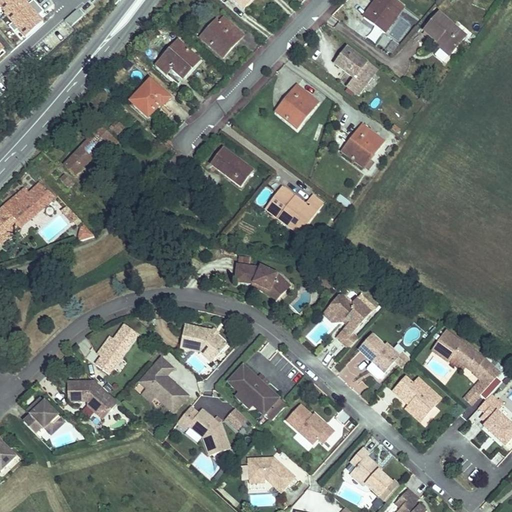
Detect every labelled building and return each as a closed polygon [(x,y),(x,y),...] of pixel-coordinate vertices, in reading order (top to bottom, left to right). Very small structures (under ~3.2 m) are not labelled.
[(232,0),(243,10),(251,0),(232,0)] [(377,0),(364,19),(385,34),(404,7),(394,0),(377,0)] [(439,40),(453,52),(466,37),(439,14),(424,31),(437,42),(439,40)] [(203,41),(223,58),(243,36),(224,18),(219,23),(216,21),(208,30),(211,32),(203,41)] [(201,38),(203,41),(211,32),(208,30),(201,38)] [(435,44),(450,56),(453,52),(439,40),(437,42),(435,44)] [(160,69),(178,85),(200,61),(177,41),(169,51),(173,54),(160,69)] [(347,88),(358,96),(377,71),(348,49),(336,65),(354,79),(347,88)] [(156,65),(160,69),(173,54),(169,51),(156,65)] [(123,67),(128,71),(133,66),(128,61),(123,67)] [(130,103),(149,119),(161,105),(164,107),(171,99),(150,81),(130,103)] [(277,113),(297,129),(318,103),(297,87),(277,113)] [(110,128),(118,136),(126,128),(120,122),(114,128),(112,126),(110,128)] [(363,126),(343,153),(364,168),(370,160),(384,141),(363,126)] [(75,177),(106,144),(111,149),(118,142),(102,127),(64,167),(75,177)] [(212,166),(241,187),(253,171),(242,163),(241,165),(238,162),(239,160),(224,149),(212,166)] [(364,168),(368,171),(374,163),(370,160),(364,168)] [(61,180),(66,186),(70,182),(65,176),(61,180)] [(0,211),(0,245),(55,198),(40,184),(30,194),(25,190),(0,211)] [(279,191),(292,201),(295,198),(282,188),(279,191)] [(278,220),(300,236),(324,204),(313,196),(307,203),(311,205),(309,208),(295,198),(292,201),(279,191),(269,206),(282,215),(278,220)] [(336,200),(348,208),(351,203),(340,195),(336,200)] [(265,210),(278,220),(282,215),(269,206),(265,210)] [(62,212),(72,223),(74,222),(77,226),(81,222),(68,207),(62,212)] [(79,237),(80,242),(95,237),(85,226),(81,229),(79,237)] [(270,291),(278,300),(287,291),(286,290),(275,280),(278,275),(261,267),(260,269),(256,268),(249,267),(250,258),(239,256),(238,265),(237,265),(235,283),(253,285),(254,284),(257,285),(257,284),(262,286),(261,287),(270,291)] [(275,280),(286,290),(289,286),(278,275),(275,280)] [(326,286),(327,287),(329,282),(330,283),(331,279),(320,277),(318,284),(326,286)] [(327,287),(332,291),(338,285),(332,279),(331,279),(330,283),(329,282),(327,287)] [(268,295),(276,302),(278,300),(270,291),(261,287),(262,286),(257,284),(257,285),(254,284),(253,285),(252,287),(268,295)] [(357,299),(365,306),(368,303),(360,296),(357,299)] [(347,326),(346,328),(353,334),(360,327),(358,325),(361,321),(363,323),(375,309),(368,303),(365,306),(357,299),(353,304),(346,297),(339,298),(332,306),(332,312),(344,323),(347,319),(350,323),(347,326)] [(332,323),(344,323),(332,312),(332,306),(323,315),(332,323)] [(96,365),(110,375),(138,335),(125,325),(114,341),(102,357),(96,365)] [(203,350),(214,360),(227,346),(217,336),(212,332),(212,331),(185,326),(181,349),(200,353),(203,350)] [(337,337),(350,349),(358,339),(353,334),(346,328),(337,337)] [(473,390),(480,396),(497,378),(490,372),(494,367),(485,359),(446,331),(432,351),(448,363),(452,358),(466,368),(469,364),(477,369),(474,374),(473,374),(481,381),(473,390)] [(367,369),(378,379),(380,379),(395,363),(400,357),(400,356),(387,344),(385,347),(372,335),(359,350),(373,363),(367,369)] [(98,355),(102,357),(114,341),(110,338),(98,355)] [(200,353),(211,363),(214,360),(203,350),(200,353)] [(395,363),(402,369),(410,360),(402,354),(400,356),(400,357),(395,363)] [(155,366),(167,377),(174,370),(162,359),(155,366)] [(466,368),(474,374),(477,369),(469,364),(466,368)] [(155,398),(173,414),(189,397),(170,380),(168,382),(166,379),(167,378),(167,377),(155,366),(139,383),(147,390),(155,398)] [(243,366),(228,383),(240,394),(253,406),(271,423),(286,406),(266,388),(268,386),(259,377),(257,379),(243,366)] [(490,372),(497,378),(501,374),(494,367),(490,372)] [(259,377),(268,386),(270,384),(260,376),(259,377)] [(409,406),(424,419),(441,399),(419,379),(414,385),(406,378),(393,392),(401,399),(404,396),(412,403),(409,406)] [(87,407),(95,414),(100,408),(106,409),(111,413),(119,404),(94,382),(68,383),(69,404),(83,403),(82,401),(87,401),(87,403),(87,407)] [(142,396),(150,403),(155,398),(147,390),(142,396)] [(464,399),(472,406),(480,396),(473,390),(464,399)] [(236,398),(249,410),(253,406),(240,394),(236,398)] [(401,399),(409,406),(412,403),(404,396),(401,399)] [(480,409),(485,414),(497,401),(492,396),(480,409)] [(24,423),(36,435),(43,428),(45,429),(51,423),(56,428),(63,421),(42,399),(28,413),(31,416),(24,423)] [(495,438),(505,447),(511,439),(511,425),(498,413),(503,406),(502,405),(504,404),(499,399),(498,401),(497,401),(485,414),(480,419),(486,425),(484,427),(493,436),(494,434),(497,436),(495,438)] [(286,421),(313,446),(319,440),(324,445),(335,433),(324,423),(322,425),(312,417),(300,406),(286,421)] [(420,423),(424,419),(409,406),(406,410),(420,423)] [(103,421),(111,413),(106,409),(100,408),(95,414),(103,421)] [(191,408),(178,424),(187,431),(189,427),(191,428),(202,438),(203,439),(210,457),(230,449),(221,426),(219,424),(215,421),(202,411),(199,415),(191,408)] [(236,431),(247,420),(235,408),(224,419),(236,431)] [(312,417),(322,425),(324,423),(314,414),(312,417)] [(45,429),(51,436),(65,423),(63,421),(56,428),(51,423),(45,429)] [(186,434),(198,444),(202,438),(191,428),(186,434)] [(17,458),(0,441),(0,471),(2,473),(17,458)] [(365,485),(384,502),(399,485),(394,481),(392,482),(380,471),(379,471),(378,472),(374,469),(377,466),(367,457),(370,454),(363,448),(351,463),(357,468),(352,473),(365,485)] [(250,474),(250,481),(264,480),(267,480),(281,493),(295,478),(274,459),(272,462),(269,459),(249,460),(250,474)] [(221,471),(225,475),(230,470),(225,466),(220,471),(221,471)] [(214,479),(219,482),(225,475),(221,471),(214,479)] [(350,476),(363,488),(365,485),(352,473),(350,476)] [(384,502),(387,504),(401,487),(399,485),(384,502)] [(420,500),(409,490),(395,505),(400,510),(398,511),(426,511),(417,503),(420,500)]
